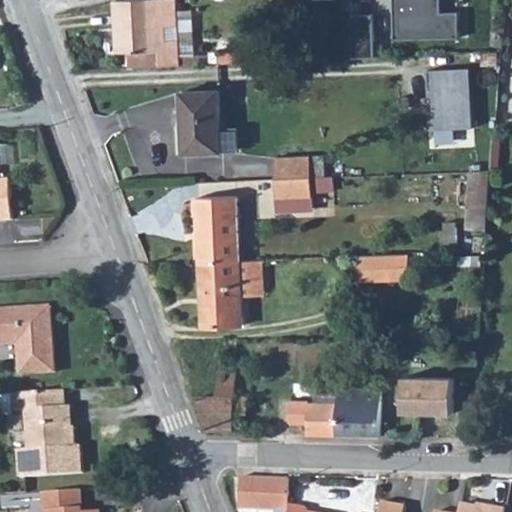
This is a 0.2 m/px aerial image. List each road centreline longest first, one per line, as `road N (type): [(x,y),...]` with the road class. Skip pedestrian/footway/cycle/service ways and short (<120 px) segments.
road 1 (residential): [(511,464),(187,456)]
road 2 (secondary): [(115,252),(24,0)]
road 3 (secondary): [(187,456),(115,252)]
